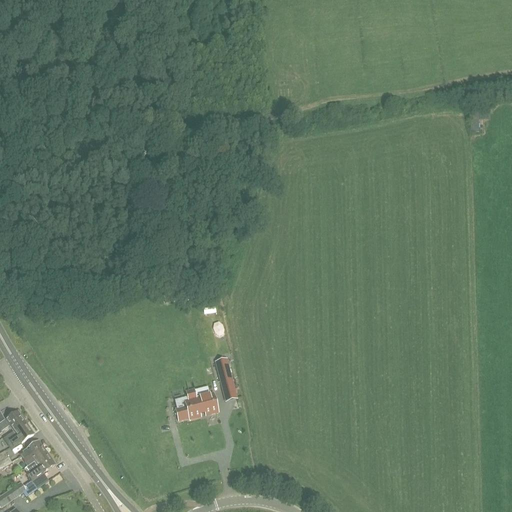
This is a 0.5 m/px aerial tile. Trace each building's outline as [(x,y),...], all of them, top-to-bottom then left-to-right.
[(188,295),(179,297),(180,303),(189,301),(188,295)] [(237,400),(226,360),(216,363),(226,403),(237,400)] [(183,381),(170,382),(171,395),(184,394),(183,381)] [(187,398),(175,401),(177,410),(175,411),(178,422),(189,419),(189,421),(201,418),(200,415),(204,414),(205,417),(218,413),(213,395),(196,399),(194,391),(186,393),(187,398)] [(0,435),(2,434),(1,433),(9,427),(13,433),(25,424),(17,413),(5,422),(6,422),(0,425),(0,435)] [(14,433),(7,438),(11,444),(8,446),(12,451),(21,445),(22,446),(34,437),(25,424),(13,433),(14,433)] [(47,455),(41,447),(39,443),(20,456),(28,468),(47,455)] [(0,463),(9,458),(5,452),(0,455),(0,463)] [(55,467),(47,455),(28,468),(26,469),(30,475),(28,477),(32,482),(43,475),(55,467)] [(0,463),(0,470),(12,464),(9,458),(0,463)] [(20,485),(0,498),(0,511),(26,493),(23,489),(20,485)]
